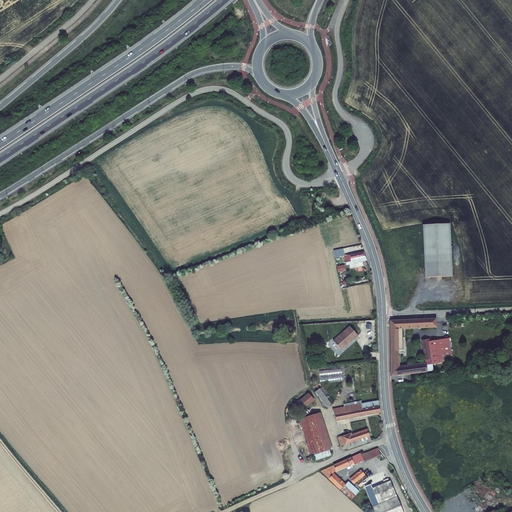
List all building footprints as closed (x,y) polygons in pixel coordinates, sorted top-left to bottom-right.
[(450,224),(423,225),(425,278),(452,276),(450,224)] [(365,252),(364,251),(347,255),(348,261),(349,263),(352,263),(352,264),(367,261),(367,260),(367,259),(366,257),(366,256),(366,254),(365,253),(365,252)] [(435,327),(434,320),(392,323),(391,329),(390,345),(389,366),(391,376),(428,371),(427,364),(442,362),(439,342),(418,344),(421,365),(396,366),(397,345),(401,344),(402,328),(408,328),(409,332),(412,331),(412,328),(435,327)] [(346,345),(358,336),(348,326),(330,341),(339,350),(345,344),(346,345)] [(371,363),(338,367),(338,375),(371,371),(371,363)] [(320,388),(315,391),(327,408),(332,405),(327,398),(329,397),(328,395),(326,397),(320,388)] [(308,393),(296,402),(299,407),(302,411),(314,400),(308,393)] [(344,406),(333,409),(334,417),(335,416),(336,421),(380,413),(378,400),(344,406)] [(311,456),(314,455),(329,450),(333,449),(321,413),(300,420),(311,456)] [(347,450),(371,441),(367,429),(352,434),(352,433),(342,436),(338,438),(340,446),(345,444),(347,450)] [(243,448),(253,473),(263,469),(253,444),(243,448)] [(378,448),(361,454),(364,460),(364,461),(380,456),(378,450),(379,450),(378,448)] [(316,460),(331,455),(329,450),(314,455),(316,460)] [(361,454),(360,453),(351,457),(321,470),(329,478),(328,479),(340,490),(346,484),(334,473),(335,471),(336,472),(353,464),(354,465),(364,460),(361,454)] [(361,469),(349,479),(353,484),(355,482),(358,485),(368,478),(361,469)] [(364,486),(374,511),(403,511),(390,481),(388,478),(383,480),(384,483),(372,488),(370,484),(364,486)] [(346,484),(340,490),(351,500),(359,491),(348,481),(346,484)]
